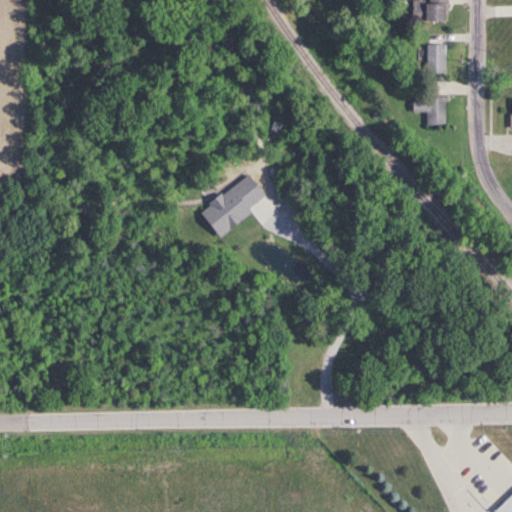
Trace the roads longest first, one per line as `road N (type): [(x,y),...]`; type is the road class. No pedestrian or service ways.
road 1 (residential): [(511,411),(0,421)]
road 2 (residential): [(511,212),(485,176),(476,143),(474,0)]
